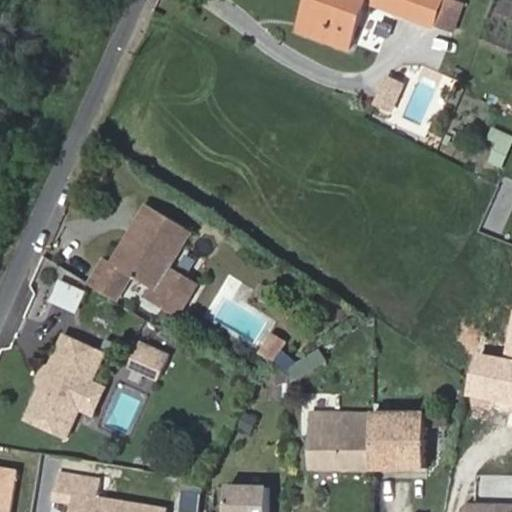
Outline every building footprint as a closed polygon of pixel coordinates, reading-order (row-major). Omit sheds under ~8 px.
[(308,34),(320,0),(318,0),(311,0),(300,31),(308,34)] [(434,26),(443,0),(318,0),(320,0),(308,34),(351,50),(368,2),(434,26)] [(453,33),(464,3),(456,0),(443,0),(434,26),(453,33)] [(393,111),(404,84),(389,78),(377,104),(393,111)] [(489,162),(506,168),(511,152),(511,133),(501,129),(489,162)] [(138,236),(155,208),(150,204),(133,233),(138,236)] [(170,268),(193,231),(155,208),(138,236),(133,233),(114,263),(106,258),(90,285),(117,301),(133,276),(154,290),(150,298),(179,315),(198,284),(170,268)] [(64,280),(56,299),(81,309),(89,290),(64,280)] [(511,339),(511,337),(511,331),(496,328),(494,336),(511,339)] [(279,362),(292,340),(276,331),(263,353),(279,362)] [(511,360),(511,339),(494,336),(486,334),(482,355),(511,360)] [(94,381),(106,354),(66,335),(52,366),(40,391),(27,419),(68,438),(81,409),(94,381)] [(159,380),(170,355),(142,343),(131,367),(159,380)] [(511,403),(511,360),(482,355),(481,355),(472,395),(511,403)] [(40,391),(52,366),(44,369),(37,384),(40,391)] [(94,415),(107,387),(94,381),(81,409),(94,415)] [(311,424),(311,413),(254,412),(254,423),(311,424)] [(427,469),(428,424),(449,425),(449,416),(311,413),(311,424),(310,470),(427,469)] [(253,511),(254,469),(224,469),(223,511),(253,511)] [(99,499),(102,480),(59,473),(56,493),(77,496),(76,504),(74,511),(167,511),(168,510),(99,499)] [(511,476),(481,475),(480,496),(511,497),(511,476)] [(199,504),(202,490),(189,488),(187,502),(199,504)] [(76,504),(77,496),(56,493),(54,500),(76,504)]
